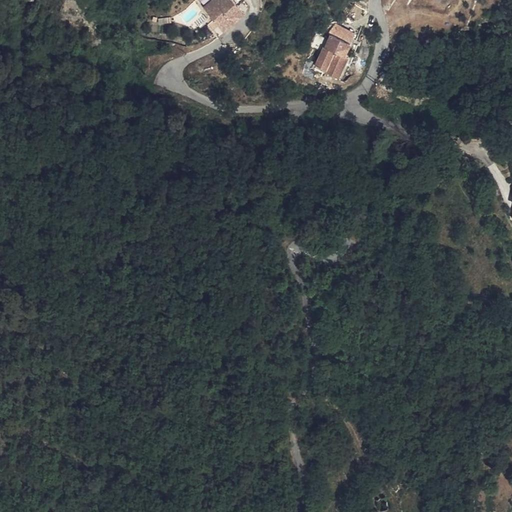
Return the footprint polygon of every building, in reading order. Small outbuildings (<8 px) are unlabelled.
[(210,0),(204,6),(216,20),(220,23),(227,31),(246,13),(234,0),(219,0),(217,2),(215,0),(210,0)] [(216,20),(211,24),(215,28),(220,23),(216,20)] [(339,24),(335,34),(352,41),(356,31),(339,24)] [(335,34),(333,34),(328,46),(326,46),(318,63),(329,68),(341,73),(345,63),(344,63),(353,41),(352,41),(335,34)] [(385,501),(380,490),(371,494),(376,505),(385,501)]
